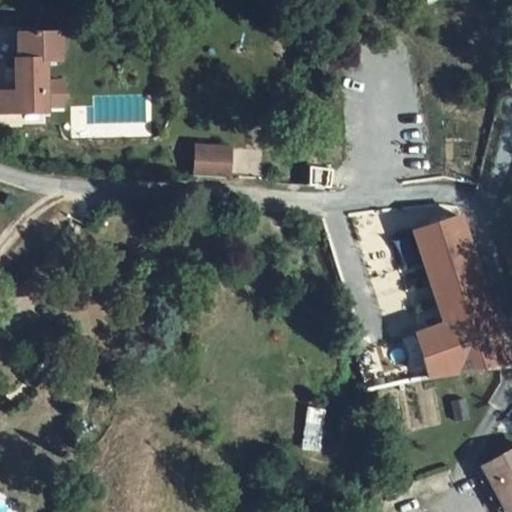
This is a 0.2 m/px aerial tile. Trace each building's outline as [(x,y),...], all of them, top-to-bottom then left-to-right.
[(46,59),(56,59),(61,24),(12,24),(8,83),(0,83),(0,104),(42,105),(46,59)] [(194,146),(193,174),(227,176),(229,147),(194,146)] [(429,375),(453,370),(511,365),(511,352),(477,212),(426,229),(449,324),(406,338),(409,359),(425,357),(429,375)] [(0,312),(0,351),(8,358),(27,334),(0,312)] [(472,415),(466,393),(452,396),(457,419),(472,415)] [(511,507),(511,451),(482,467),(505,511),(511,507)] [(0,490),(14,468),(0,459),(0,490)]
